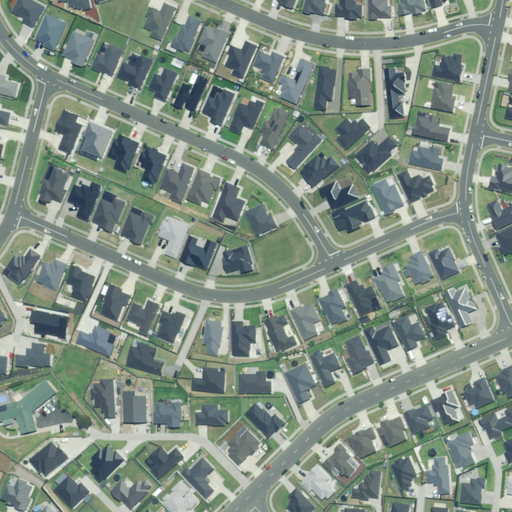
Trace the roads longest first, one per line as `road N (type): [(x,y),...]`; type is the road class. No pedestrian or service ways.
road 1 (residential): [(330,264),(298,208),(245,163),(49,77)]
road 2 (residential): [(13,212),(207,297),(251,298),(330,264)]
road 3 (tertiary): [(256,490),(333,414),(511,335)]
road 4 (residential): [(214,0),(297,34),(351,44),(497,28)]
road 5 (residential): [(256,490),(194,438),(90,429)]
road 6 (residential): [(330,264),(465,213)]
road 7 (residential): [(13,212),(49,77)]
road 8 (residential): [(511,329),(465,213)]
